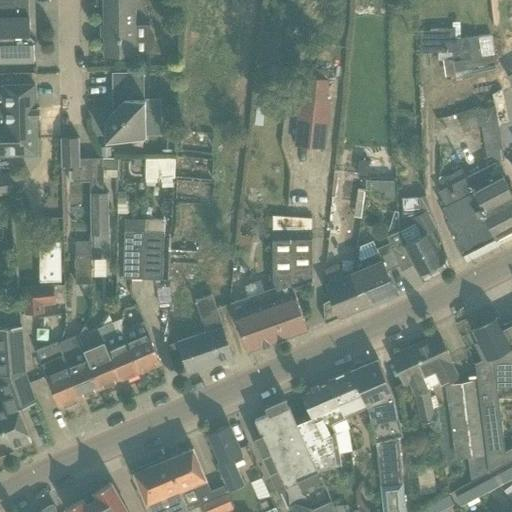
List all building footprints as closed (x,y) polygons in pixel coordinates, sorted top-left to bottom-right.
[(28,0),(0,0),(0,61),(14,62),(34,61),(34,42),(30,43),(30,18),(29,18),(28,0)] [(134,0),(103,0),(104,56),(135,56),(134,0)] [(452,28),(430,29),(430,30),(431,30),(432,53),(444,52),(453,52),(453,58),(455,75),(455,76),(496,68),(491,35),(461,38),(460,36),(453,36),(452,28)] [(262,39),(259,79),(277,81),(280,56),(277,55),(278,41),(262,39)] [(114,111),(105,120),(105,141),(122,141),(128,134),(145,134),(159,134),(159,99),(144,100),(144,73),(134,74),(114,74),(114,99),(120,105),(114,111)] [(4,124),(0,124),(0,156),(1,156),(21,155),(37,155),(37,139),(36,119),(36,108),(35,85),(15,86),(3,86),(4,124)] [(502,89),(492,94),(498,125),(509,123),(502,89)] [(299,96),(294,146),(325,149),(330,99),(299,96)] [(269,97),(268,114),(280,116),(282,98),(269,97)] [(499,139),(493,106),(459,113),(462,130),(481,126),(488,162),(504,160),(500,139),(499,139)] [(90,158),(80,158),(79,138),(61,138),(61,159),(61,167),(73,167),(73,181),(90,181),(90,158)] [(101,148),(101,157),(101,158),(110,157),(110,148),(101,148)] [(101,158),(101,157),(90,158),(90,181),(91,235),(108,235),(108,194),(102,194),(101,178),(101,170),(101,158)] [(118,158),(101,158),(101,170),(104,170),(118,169),(118,158)] [(145,158),(145,178),(174,179),(175,158),(145,158)] [(511,193),(495,161),(455,182),(438,191),(445,206),(442,207),(448,219),(446,220),(455,239),(454,240),(462,256),(511,229),(511,193)] [(9,173),(0,174),(0,195),(12,194),(9,173)] [(358,183),(355,202),(353,217),(361,218),(364,184),(358,183)] [(394,211),(386,236),(389,242),(390,242),(402,270),(414,264),(419,274),(445,262),(436,249),(440,247),(431,231),(435,229),(427,213),(430,212),(425,197),(402,198),(402,219),(412,218),(414,224),(420,237),(407,243),(400,230),(399,230),(398,212),(394,211)] [(271,229),(271,239),(272,281),(279,298),(270,301),(283,338),(309,329),(292,287),(312,280),(312,239),(311,228),(271,229)] [(143,278),(144,230),(125,230),(124,278),(143,278)] [(163,231),(144,230),(143,278),(162,279),(163,231)] [(235,264),(248,266),(252,236),(239,234),(235,264)] [(39,282),(60,281),(60,241),(39,241),(39,282)] [(91,241),(78,242),(74,242),(75,283),(91,283),(91,276),(91,260),(91,241)] [(358,259),(361,265),(362,268),(350,274),(357,292),(364,289),(371,305),(397,294),(386,271),(399,265),(401,271),(402,270),(390,242),(376,248),(373,241),(360,246),(358,259)] [(337,264),(324,270),(328,283),(325,284),(331,299),(323,303),(325,323),(339,317),(340,318),(371,305),(364,289),(357,292),(350,274),(342,277),(337,264)] [(22,287),(24,314),(42,313),(42,304),(55,303),(53,285),(22,287)] [(0,307),(16,307),(15,287),(0,287),(0,307)] [(255,292),(230,301),(248,351),(283,338),(270,301),(259,305),(255,292)] [(205,332),(177,341),(187,372),(233,356),(213,294),(195,300),(205,332)] [(481,341),(475,344),(483,360),(476,364),(478,382),(490,471),(511,459),(511,447),(505,452),(501,422),(496,388),(511,388),(511,320),(500,326),(496,319),(475,330),(481,341)] [(112,321),(98,327),(120,380),(141,371),(123,330),(117,332),(112,321)] [(161,362),(148,332),(143,321),(123,330),(141,371),(161,362)] [(0,395),(4,409),(0,410),(0,453),(32,440),(18,409),(36,401),(25,374),(21,326),(0,327),(0,395)] [(84,326),(78,336),(81,343),(100,389),(120,380),(98,327),(90,331),(89,331),(87,327),(84,326)] [(439,333),(413,345),(417,354),(415,354),(419,363),(418,364),(424,375),(434,371),(440,386),(458,377),(452,362),(439,333)] [(77,334),(57,343),(61,353),(80,398),(81,397),(100,389),(81,343),(78,336),(77,334)] [(48,345),(36,350),(40,362),(59,407),(61,406),(61,405),(65,407),(77,402),(78,398),(79,398),(80,398),(61,353),(57,343),(56,341),(48,345)] [(413,345),(391,355),(405,384),(409,382),(415,397),(421,423),(435,420),(429,391),(428,389),(423,376),(424,375),(418,364),(419,363),(415,354),(417,354),(413,345)] [(377,358),(351,369),(364,399),(368,408),(375,442),(402,436),(394,396),(377,358)] [(364,399),(351,369),(328,380),(340,409),(344,418),(368,408),(364,399)] [(310,413),(295,419),(318,471),(340,464),(338,453),(335,434),(335,433),(336,432),(332,424),(344,419),(344,418),(340,409),(328,380),(300,391),(310,413)] [(478,382),(445,386),(454,460),(468,458),(471,481),(490,471),(478,382)] [(321,478),(318,471),(295,419),(289,404),(287,405),(285,401),(287,400),(286,399),(285,400),(284,398),(283,399),(284,400),(268,407),(268,406),(267,406),(267,407),(266,408),(266,409),(268,408),(270,413),(255,420),(261,435),(255,437),(275,481),(281,479),(284,487),(298,481),(300,487),(302,486),(302,487),(303,487),(303,486),(318,479),(319,480),(320,480),(319,478),(321,478)] [(244,484),(233,458),(241,454),(229,425),(208,434),(220,462),(218,463),(230,490),(244,484)] [(404,511),(398,443),(376,448),(383,511),(404,511)] [(193,448),(167,459),(186,503),(187,511),(188,510),(201,505),(204,511),(224,511),(233,508),(224,486),(211,491),(193,448)] [(187,511),(186,503),(167,459),(134,473),(144,496),(150,511),(187,511)] [(511,466),(494,476),(500,486),(511,479),(511,466)] [(494,476),(473,488),(479,498),(500,486),(494,476)] [(128,511),(121,500),(111,482),(95,492),(93,488),(80,496),(82,499),(66,508),(67,511),(128,511)] [(479,498),(473,488),(454,498),(460,508),(479,498)] [(425,507),(427,511),(441,511),(452,507),(446,496),(425,507)] [(269,507),(266,500),(259,503),(262,510),(269,507)] [(335,511),(334,508),(331,501),(312,510),(313,511),(335,511)]
